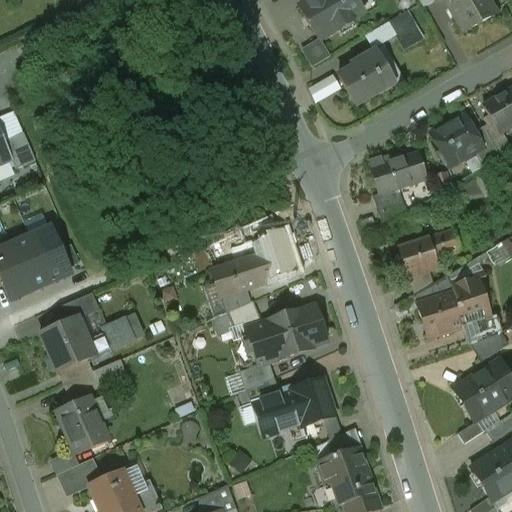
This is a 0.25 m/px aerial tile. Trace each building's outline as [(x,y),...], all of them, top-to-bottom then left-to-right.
[(353,0),(311,0),(306,3),(307,4),(298,10),(318,42),(363,15),(353,0)] [(434,0),(416,0),(422,10),(436,2),(434,0)] [(486,0),(443,0),(463,34),(495,16),(486,0)] [(406,14),(387,25),(403,53),(422,41),(406,14)] [(375,53),(351,67),(352,70),(337,78),(355,108),(394,86),(375,53)] [(511,91),(482,108),(498,136),(511,128),(511,91)] [(457,124),(458,126),(451,129),(450,128),(448,127),(431,137),(440,153),(438,157),(444,167),(448,167),(449,169),(463,161),(465,163),(475,157),(482,153),(472,135),(463,119),(459,121),(458,122),(457,124)] [(500,160),(482,129),(472,135),(482,153),(475,157),(482,170),(500,160)] [(34,168),(22,140),(2,149),(14,176),(34,168)] [(0,145),(0,173),(10,169),(0,145)] [(415,156),(383,167),(380,159),(368,163),(378,196),(379,197),(398,191),(424,182),(415,156)] [(398,191),(379,197),(378,196),(372,198),(382,230),(406,216),(398,191)] [(26,231),(51,290),(75,280),(49,221),(26,231)] [(2,242),(28,300),(51,290),(26,231),(2,242)] [(453,232),(428,240),(397,250),(407,281),(429,274),(438,271),(435,262),(460,254),(453,232)] [(282,235),(250,245),(254,258),(262,282),(295,272),(282,235)] [(0,242),(0,300),(4,310),(28,300),(2,242),(0,242)] [(254,258),(209,273),(218,300),(220,300),(245,292),(253,289),(252,286),(262,282),(254,258)] [(429,274),(407,281),(413,297),(432,286),(429,274)] [(476,281),(451,289),(453,295),(416,307),(427,341),(489,321),(476,281)] [(245,292),(220,300),(225,315),(227,315),(249,305),(245,292)] [(249,305),(227,315),(236,336),(245,332),(245,331),(261,325),(252,304),(249,305)] [(261,325),(245,331),(245,332),(257,368),(312,351),(299,313),(261,325)] [(76,319),(39,336),(48,357),(45,362),(50,373),(56,374),(57,376),(87,363),(94,360),(94,359),(87,344),(76,319)] [(124,321),(101,331),(104,336),(87,344),(94,359),(133,342),(124,321)] [(496,325),(465,335),(469,348),(491,341),(500,336),(496,325)] [(491,341),(469,348),(480,365),(507,347),(500,336),(491,341)] [(104,386),(131,378),(126,362),(99,370),(104,386)] [(87,363),(57,376),(62,387),(92,374),(87,363)] [(511,386),(498,364),(453,392),(473,424),(511,399),(511,386)] [(92,374),(62,387),(67,399),(61,401),(64,406),(99,390),(92,374)] [(273,381),(245,393),(250,406),(279,394),(279,392),(273,381)] [(322,382),(290,392),(299,424),(301,430),(334,419),(322,382)] [(283,391),(279,392),(279,394),(250,406),(250,407),(252,406),(257,420),(264,424),(267,433),(273,436),(284,433),(286,428),(299,424),(290,392),(284,394),(283,391)] [(106,443),(88,402),(56,416),(74,457),(106,443)] [(511,416),(511,415),(484,433),(492,445),(511,431),(511,416)] [(476,424),(457,436),(463,445),(482,433),(476,424)] [(511,444),(470,472),(487,500),(490,503),(511,489),(511,444)] [(379,511),(359,452),(317,466),(333,510),(343,507),(344,511),(379,511)] [(92,461),(59,476),(67,494),(92,483),(91,480),(99,476),(92,461)] [(121,475),(88,489),(98,511),(137,511),(132,498),(121,475)] [(235,511),(227,487),(200,500),(205,511),(208,511),(235,511)] [(152,490),(132,498),(137,511),(159,511),(161,511),(152,490)] [(487,500),(470,511),(495,511),(490,503),(487,500)]
